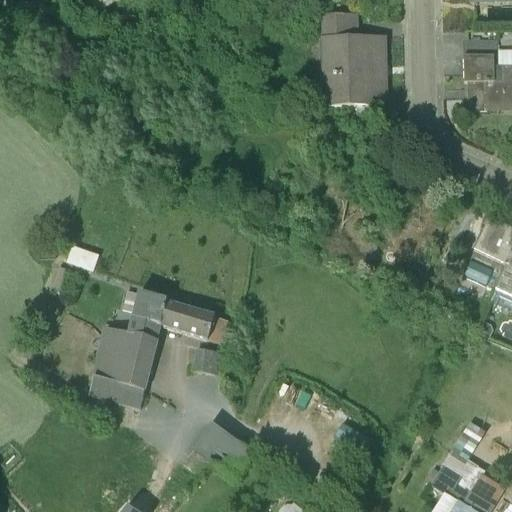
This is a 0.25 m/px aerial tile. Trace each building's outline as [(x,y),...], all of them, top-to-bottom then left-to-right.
[(320,41),(322,108),(370,108),(370,99),(384,99),(383,42),(355,42),(355,19),(321,20),(322,41),(320,41)] [(485,113),(511,112),(511,71),(495,72),(494,60),(499,60),(499,42),(467,43),(467,59),(463,59),(464,86),(470,86),(470,104),(484,103),(485,113)] [(496,292),(511,257),(511,230),(510,230),(508,233),(487,224),(464,278),(496,292)] [(66,252),(64,269),(93,274),(96,256),(66,252)] [(511,257),(496,292),(493,300),(511,307),(511,257)] [(133,324),(161,331),(208,344),(214,320),(138,300),(133,324)] [(214,320),(208,344),(228,350),(234,325),(214,320)] [(49,324),(43,344),(81,355),(87,336),(49,324)] [(107,334),(89,401),(141,414),(144,401),(143,401),(161,331),(133,324),(129,340),(107,334)] [(484,324),(477,338),(477,340),(488,345),(489,343),(494,332),(492,327),(484,324)] [(213,356),(197,354),(194,376),(218,379),(221,359),(213,358),(213,356)] [(462,424),(451,449),(468,456),(478,431),(462,424)] [(253,459),(211,429),(192,456),(193,458),(212,470),(234,485),(253,459)] [(212,470),(193,458),(183,471),(201,484),(212,470)] [(473,493),(460,485),(449,501),(464,511),(474,511),(480,502),(471,496),(473,493)]
